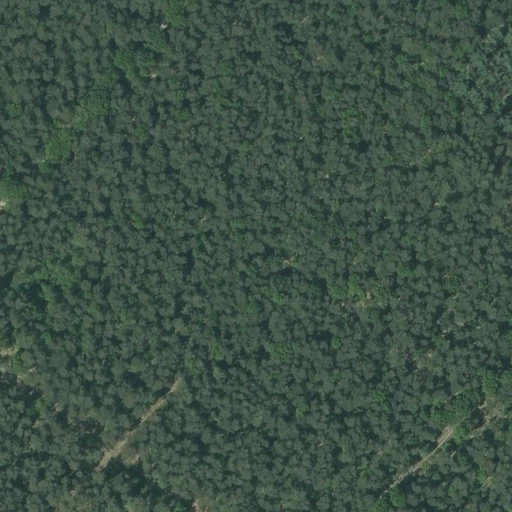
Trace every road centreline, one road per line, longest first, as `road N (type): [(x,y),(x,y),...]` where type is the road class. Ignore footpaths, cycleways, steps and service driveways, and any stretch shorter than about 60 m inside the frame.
road 1 (track): [(444,79),(51,511)]
road 2 (track): [(178,0),(0,198)]
road 3 (track): [(344,0),(444,79)]
